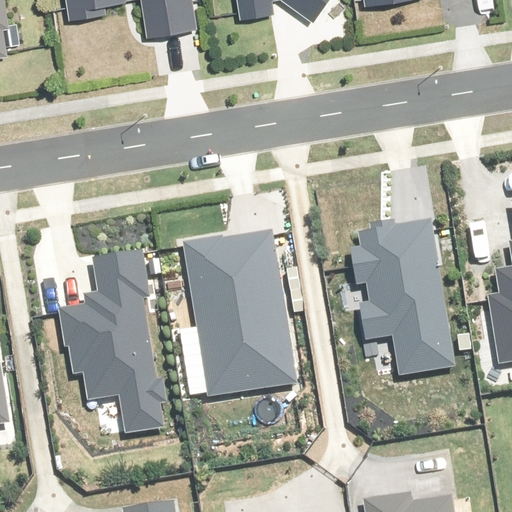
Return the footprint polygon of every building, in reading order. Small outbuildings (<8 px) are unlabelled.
[(0,0),(0,59),(14,56),(10,35),(15,34),(7,0),(0,0)] [(64,0),(70,29),(119,20),(118,12),(138,8),(145,45),(201,35),(195,0),(64,0)] [(327,0),(233,0),(237,17),(293,4),(318,18),(327,0)] [(360,0),(362,8),(430,0),(429,0),(360,0)] [(349,253),(355,293),(370,290),(372,303),(357,305),(364,345),(394,340),(401,380),(458,371),(434,223),(361,235),(364,251),(349,253)] [(269,236),(180,249),(204,399),(293,385),(269,236)] [(511,245),(506,246),(510,272),(495,274),(499,299),(486,301),(496,365),(511,362),(511,245)] [(144,301),(138,258),(91,266),(97,305),(61,311),(72,379),(85,377),(89,405),(120,400),(126,437),(165,431),(157,383),(154,384),(141,302),(144,301)] [(0,424),(10,422),(0,370),(0,424)] [(405,497),(361,505),(362,511),(449,511),(448,503),(408,511),(405,497)]
